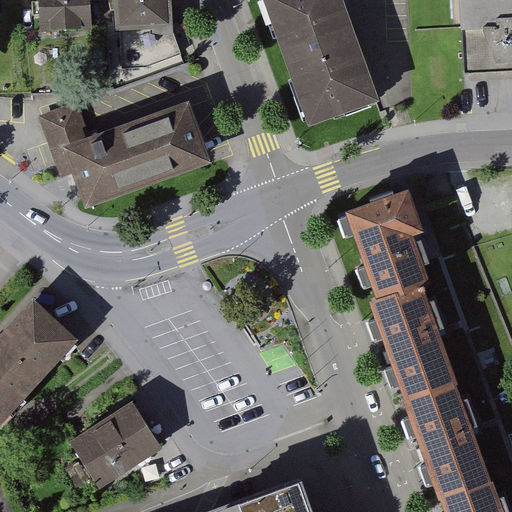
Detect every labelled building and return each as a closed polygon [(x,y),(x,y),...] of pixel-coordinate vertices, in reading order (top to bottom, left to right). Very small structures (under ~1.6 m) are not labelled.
[(89,0),(40,0),(41,29),(91,27),(89,0)] [(167,0),(118,0),(123,68),(146,67),(146,65),(153,64),(180,54),(172,30),(167,30),(167,23),(169,23),(167,0)] [(339,0),(267,0),(311,120),(375,97),(339,0)] [(511,0),(459,0),(464,72),(511,69),(511,0)] [(75,104),(38,117),(60,181),(70,177),(80,207),(205,164),(185,104),(87,138),(75,104)] [(424,283),(424,284),(428,282),(421,264),(429,261),(421,238),(413,241),(410,232),(421,228),(407,191),(395,195),(393,190),(370,198),(372,203),(349,211),(350,214),(340,218),(346,235),(357,232),(368,265),(358,268),(364,286),(375,283),(380,297),(381,298),(424,283)] [(425,288),(424,284),(424,283),(381,298),(380,297),(373,299),(379,318),(369,321),(375,339),(386,335),(396,364),(386,368),(392,386),(403,382),(408,397),(406,398),(407,401),(454,384),(455,384),(436,329),(444,326),(434,298),(426,301),(422,289),(425,288)] [(0,415),(75,336),(36,300),(0,338),(0,415)] [(459,399),(454,384),(407,401),(412,415),(404,418),(410,436),(419,433),(430,463),(421,466),(427,483),(436,480),(442,495),(488,479),(469,426),(477,424),(467,396),(459,399)] [(161,443),(135,401),(75,438),(101,480),(161,443)] [(315,511),(302,472),(190,511),(315,511)] [(509,511),(503,494),(495,497),(489,478),(488,479),(442,495),(442,497),(444,497),(449,511),(448,511),(509,511)]
